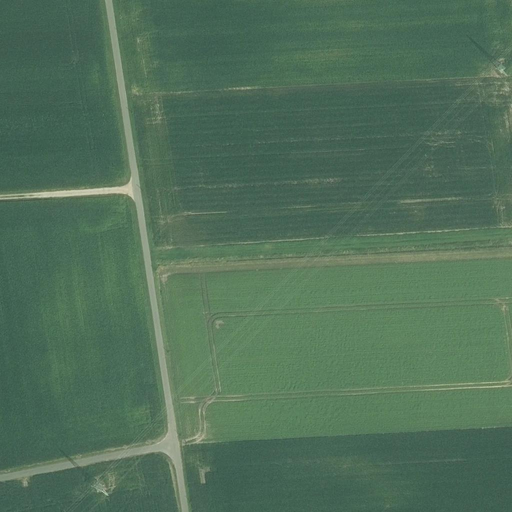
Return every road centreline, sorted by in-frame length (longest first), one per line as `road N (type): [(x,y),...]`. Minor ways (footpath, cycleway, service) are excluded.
road 1 (unclassified): [(107,0),(173,445)]
road 2 (unclassified): [(173,445),(0,480)]
